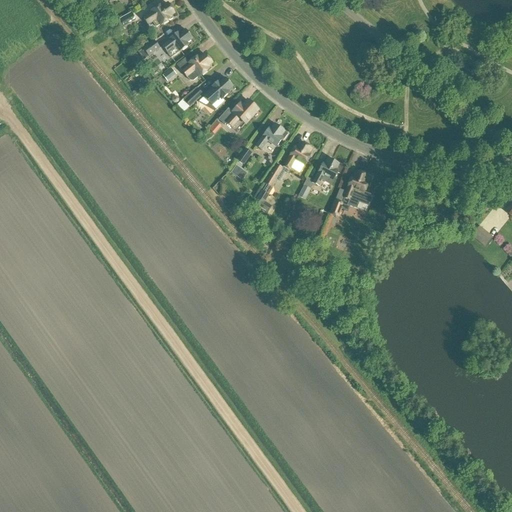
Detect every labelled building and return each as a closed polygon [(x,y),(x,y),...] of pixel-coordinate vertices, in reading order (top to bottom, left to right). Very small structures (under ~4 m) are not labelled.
[(173,14),(168,5),(162,9),(160,7),(151,12),(152,14),(143,20),(147,26),(152,23),(156,29),(169,21),(167,18),(173,14)] [(131,14),(120,20),(124,28),(135,21),(131,14)] [(186,44),(192,40),(185,31),(180,35),(178,33),(169,39),(171,41),(162,48),(167,54),(175,47),(180,53),(188,46),(186,44)] [(148,57),(160,49),(155,42),(144,51),(148,57)] [(205,68),(211,63),(204,55),(199,60),(197,57),(189,64),(185,59),(176,66),(186,78),(189,82),(193,82),(199,77),(207,71),(205,68)] [(168,82),(176,75),(172,70),(163,77),(168,82)] [(222,100),(229,94),(227,92),(232,87),(225,79),(220,84),(218,81),(210,89),(211,90),(203,98),(216,111),(225,103),(222,100)] [(197,90),(184,102),(190,108),(202,96),(197,90)] [(242,107),(240,104),(232,113),(228,109),(218,120),(224,126),(226,124),(231,129),(239,120),(244,124),(257,110),(247,101),(242,107)] [(215,135),(221,127),(216,123),(209,130),(215,135)] [(284,141),(287,137),(287,135),(275,125),(270,131),(268,129),(262,137),(255,147),(260,151),(268,142),(276,148),(283,140),(284,141)] [(307,155),(311,149),(301,143),(297,149),(295,147),(289,156),(290,157),(283,167),(289,171),(296,160),(304,166),(310,157),(307,155)] [(245,149),(237,161),(243,166),(252,154),(245,149)] [(339,175),(343,167),(328,159),(325,166),(322,164),(317,173),(317,174),(312,184),(318,188),(321,182),(331,187),(337,174),(339,175)] [(238,165),(232,172),(244,180),(249,173),(238,165)] [(271,188),(283,169),(276,165),(264,184),(271,188)] [(363,194),(367,184),(364,183),(367,176),(356,172),(353,179),(351,178),(347,188),(343,199),(350,202),(354,190),(363,194)] [(306,201),(311,190),(304,186),(299,198),(306,201)] [(264,203),(269,196),(261,191),(252,206),(267,215),(272,207),(264,203)] [(338,218),(343,205),(334,202),(329,215),(338,218)] [(486,248),(494,239),(480,227),(472,236),(486,248)]
